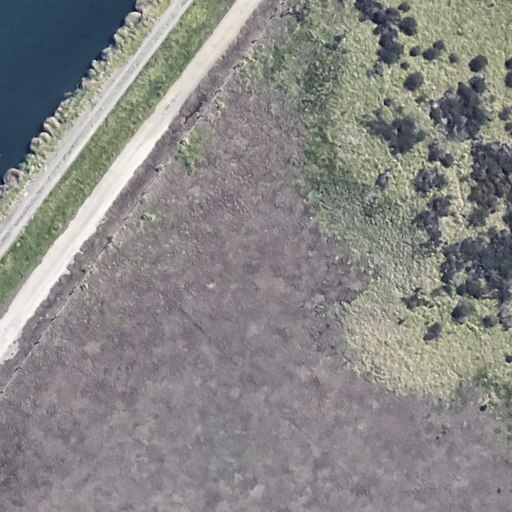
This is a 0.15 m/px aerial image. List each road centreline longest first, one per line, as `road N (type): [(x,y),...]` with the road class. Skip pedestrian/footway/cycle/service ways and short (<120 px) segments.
road 1 (track): [(249,0),(0,346)]
road 2 (track): [(181,0),(0,244)]
